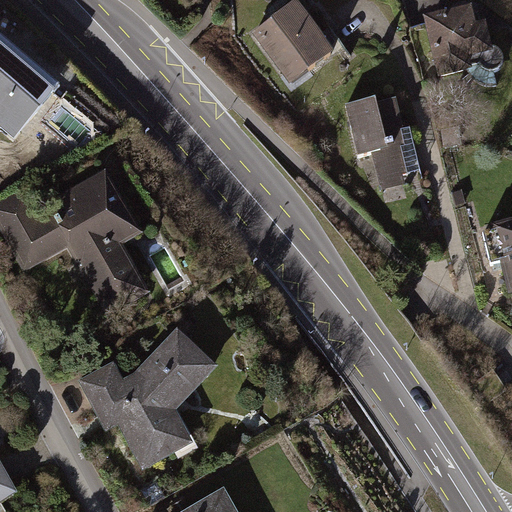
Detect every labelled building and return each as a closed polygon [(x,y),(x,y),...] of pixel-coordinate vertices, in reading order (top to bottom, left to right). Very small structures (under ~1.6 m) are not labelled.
[(291,8),(253,38),(297,93),(335,63),(291,8)] [(470,20),(419,33),(435,91),(486,77),(470,20)] [(0,134),(9,142),(52,87),(0,46),(0,134)] [(392,106),(347,113),(355,168),(375,165),(381,202),(427,195),(420,154),(400,157),(392,106)] [(21,192),(0,203),(0,238),(22,277),(65,252),(104,321),(146,300),(119,249),(139,238),(100,174),(33,213),(21,192)] [(511,208),(476,218),(496,298),(511,293),(511,208)] [(109,371),(77,388),(102,436),(116,428),(140,474),(188,450),(173,419),(214,373),(171,335),(130,381),(118,387),(109,371)] [(0,504),(12,498),(0,475),(0,504)] [(230,511),(220,494),(188,511),(230,511)]
